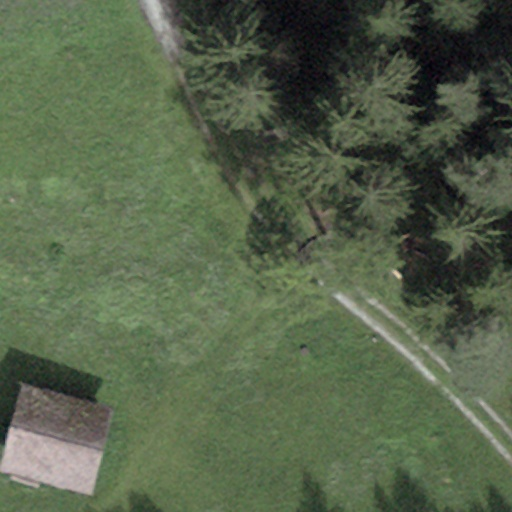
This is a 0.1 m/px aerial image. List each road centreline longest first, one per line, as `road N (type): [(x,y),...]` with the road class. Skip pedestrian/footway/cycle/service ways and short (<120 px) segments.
road 1 (track): [(511,459),(232,211)]
road 2 (track): [(259,294),(164,0)]
